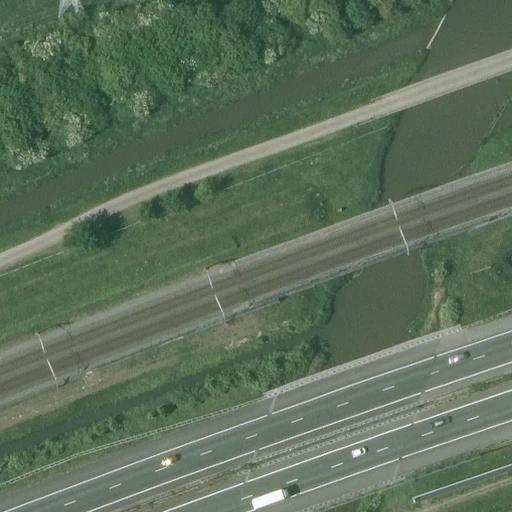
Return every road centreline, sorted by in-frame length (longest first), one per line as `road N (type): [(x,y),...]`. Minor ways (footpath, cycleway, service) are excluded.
road 1 (motorway): [(511,348),(55,511)]
road 2 (motorway): [(213,511),(511,408)]
